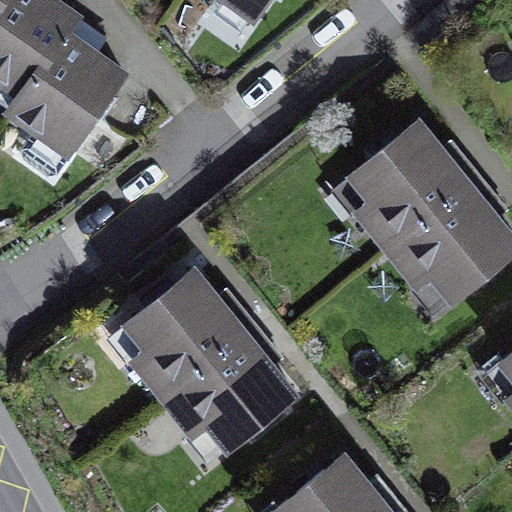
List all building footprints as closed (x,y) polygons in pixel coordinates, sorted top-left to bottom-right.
[(0,0),(0,93),(15,104),(3,120),(70,166),(130,80),(73,40),(85,23),(51,0),(0,0)] [(224,0),(252,19),(265,0),(224,0)] [(511,247),(511,218),(420,104),(342,166),(365,194),(351,205),(415,284),(431,271),(451,296),(511,247)] [(302,386),(196,253),(118,315),(141,343),(127,354),(190,433),(207,420),(227,446),(302,386)] [(511,337),(494,352),(511,374),(511,383),(503,391),(511,402),(511,337)] [(406,511),(347,437),(269,499),(279,511),(406,511)]
